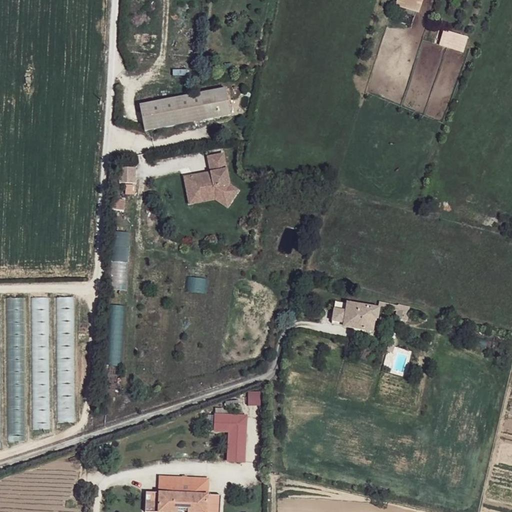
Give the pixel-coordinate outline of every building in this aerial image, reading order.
[(395,0),(394,5),(419,13),(423,0),(395,0)] [(230,87),(147,106),(154,134),(236,114),(230,87)] [(217,196),(231,205),(239,192),(231,184),(226,155),(210,157),(213,176),(202,179),(202,174),(190,177),(192,185),(186,186),(188,196),(200,195),(201,198),(217,196)] [(121,182),(135,182),(136,167),(121,167),(121,182)] [(200,195),(188,196),(190,204),(216,201),(229,208),(231,205),(217,196),(201,198),(200,195)] [(126,200),(114,198),(112,209),(125,210),(126,200)] [(111,260),(125,262),(129,232),(115,230),(111,260)] [(73,352),(72,297),(57,297),(57,352),(73,352)] [(378,309),(348,307),(345,329),(374,333),(374,320),(378,322),(378,309)] [(408,315),(397,313),(397,321),(407,323),(408,315)] [(59,422),(74,421),(72,366),(58,366),(58,369),(67,369),(68,391),(62,391),(62,402),(58,402),(59,422)] [(249,405),(260,404),(259,391),(248,392),(249,405)] [(243,461),(247,415),(215,413),(214,430),(229,431),(227,460),(243,461)] [(8,440),(24,440),(23,421),(7,422),(8,440)] [(212,495),(212,478),(164,476),(162,494),(148,493),(146,511),(182,511),(182,509),(192,509),(192,511),(225,511),(226,497),(212,495)]
